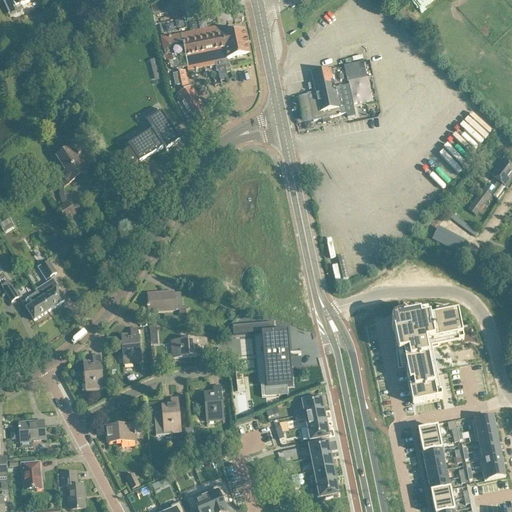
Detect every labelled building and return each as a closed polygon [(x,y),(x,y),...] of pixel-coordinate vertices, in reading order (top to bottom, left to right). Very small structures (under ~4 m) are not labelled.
[(104,0),(108,8),(119,3),(117,0),(104,0)] [(413,0),(412,2),(422,12),(431,2),(428,0),(413,0)] [(181,36),(161,40),(165,56),(171,54),(172,58),(167,59),(170,71),(214,62),(216,72),(217,71),(219,78),(227,76),(227,74),(231,73),(230,64),(228,65),(227,59),(250,55),(245,30),(222,35),(220,27),(210,29),(181,35),(181,36)] [(156,59),(150,60),(154,81),(159,80),(156,59)] [(311,74),(315,93),(307,95),(313,122),(322,120),(323,124),(330,122),(329,118),(346,114),(341,87),(334,89),(330,70),(311,74)] [(191,88),(189,89),(185,72),(168,75),(171,95),(176,94),(177,97),(180,103),(176,105),(187,124),(192,121),(198,131),(211,123),(191,88)] [(61,89),(62,97),(66,97),(66,99),(71,98),(70,88),(61,89)] [(470,109),(444,133),(463,153),(489,129),(470,109)] [(163,122),(156,112),(154,113),(155,114),(156,113),(159,117),(153,121),(147,125),(149,129),(149,130),(151,134),(149,135),(149,134),(147,135),(147,136),(138,143),(140,147),(131,153),(129,151),(120,157),(129,171),(154,155),(155,155),(160,152),(160,151),(161,150),(163,153),(165,152),(164,150),(167,148),(168,150),(177,144),(162,122),(163,122)] [(81,155),(75,145),(73,129),(66,130),(67,150),(55,158),(65,172),(59,176),(65,186),(88,172),(78,157),(81,155)] [(504,187),(510,178),(511,176),(511,167),(503,161),(491,177),(498,182),(492,189),(486,184),(472,203),(468,200),(464,206),(475,215),(490,196),(498,202),(507,189),(504,187)] [(57,211),(65,224),(76,217),(68,204),(57,211)] [(16,229),(7,215),(0,219),(0,227),(5,235),(16,229)] [(360,241),(352,243),(358,269),(366,267),(360,241)] [(56,274),(49,262),(41,267),(46,275),(49,279),(50,278),(56,274)] [(60,296),(57,291),(58,290),(53,281),(52,282),(50,278),(49,279),(46,275),(43,277),(48,284),(36,292),(37,293),(49,312),(64,302),(64,301),(65,300),(62,295),(60,296)] [(12,303),(20,298),(9,281),(1,286),(12,303)] [(34,322),(49,312),(37,293),(22,303),(34,322)] [(175,312),(174,303),(173,293),(148,295),(149,306),(147,307),(147,308),(148,308),(149,314),(159,314),(159,313),(175,312)] [(392,328),(393,332),(394,332),(396,345),(399,355),(403,354),(406,369),(408,376),(409,384),(412,397),(414,405),(442,400),(432,348),(431,347),(433,347),(464,341),(458,312),(421,320),(420,315),(402,319),(402,317),(398,318),(398,319),(396,319),(394,320),(393,322),(392,324),(392,326),(392,327),(392,328)] [(273,323),(232,327),(233,336),(261,333),(263,354),(265,354),(266,359),(264,359),(266,389),(293,386),(290,357),(286,357),(285,352),(290,352),(288,331),(274,332),(273,323)] [(131,336),(122,337),(124,365),(140,364),(137,330),(130,331),(131,336)] [(200,347),(206,347),(206,340),(172,343),(173,359),(201,357),(200,347)] [(84,365),(86,392),(103,391),(100,357),(92,358),(93,364),(84,365)] [(243,374),(235,375),(237,390),(245,389),(243,374)] [(223,421),(221,397),(220,387),(213,388),(213,394),(204,395),(207,422),(223,421)] [(308,401),(300,403),(303,416),(324,412),(321,398),(315,399),(315,398),(308,400),(308,401)] [(181,433),(178,409),(178,399),(170,400),(171,406),(162,407),(162,412),(154,413),(156,437),(172,435),(172,434),(181,433)] [(324,412),(303,416),(303,417),(305,416),(307,429),(326,425),(324,412)] [(489,418),(472,422),(474,432),(495,428),(493,418),(489,418)] [(21,442),(35,441),(45,440),(43,424),(30,425),(30,424),(19,425),(20,428),(11,429),(12,440),(21,439),(21,442)] [(107,445),(135,442),(135,436),(136,436),(136,434),(138,434),(140,432),(139,427),(137,425),(100,429),(101,436),(107,435),(107,445)] [(326,425),(307,429),(310,442),(329,438),(326,425)] [(495,428),(474,432),(476,442),(497,438),(495,428)] [(185,429),(187,446),(193,443),(191,429),(185,429)] [(423,432),(418,433),(419,439),(420,444),(442,440),(439,429),(423,432)] [(497,438),(476,442),(476,443),(478,443),(480,452),(478,452),(478,453),(499,448),(497,438)] [(442,440),(420,444),(421,450),(422,450),(423,455),(444,451),(442,440)] [(328,442),(309,446),(312,460),(330,456),(328,442)] [(499,448),(478,453),(480,463),(501,458),(499,448)] [(444,451),(423,455),(425,465),(445,461),(443,451),(444,451)] [(330,456),(312,460),(314,473),(334,469),(333,463),(332,463),(330,456)] [(501,458),(480,463),(482,473),(503,468),(501,458)] [(445,461),(425,465),(427,475),(445,471),(443,462),(445,461)] [(29,465),(22,465),(22,471),(24,471),(26,491),(32,490),(42,489),(39,464),(29,465)] [(503,468),(482,473),(484,483),(502,479),(505,479),(503,468)] [(334,469),(314,473),(317,485),(314,486),(336,482),(334,475),(336,474),(334,469)] [(445,471),(427,475),(429,485),(447,481),(445,471)] [(76,474),(61,475),(63,488),(68,488),(70,511),(85,510),(83,486),(78,487),(76,474)] [(139,487),(134,475),(127,479),(132,490),(139,487)] [(447,481),(429,485),(431,495),(452,491),(452,490),(449,491),(447,481)] [(336,482),(314,486),(317,500),(325,498),(326,499),(333,498),(332,496),(338,495),(336,482)] [(222,486),(204,493),(211,511),(225,511),(221,500),(226,497),(222,486)] [(452,491),(431,495),(432,500),(433,506),(454,502),(452,491)] [(0,511),(0,510),(6,510),(10,509),(9,493),(1,494),(2,498),(0,497),(0,511)] [(211,511),(204,493),(186,501),(190,511),(191,511),(197,510),(197,511),(211,511)] [(456,511),(454,502),(433,506),(434,511),(456,511)] [(183,511),(180,503),(162,511),(183,511)]
